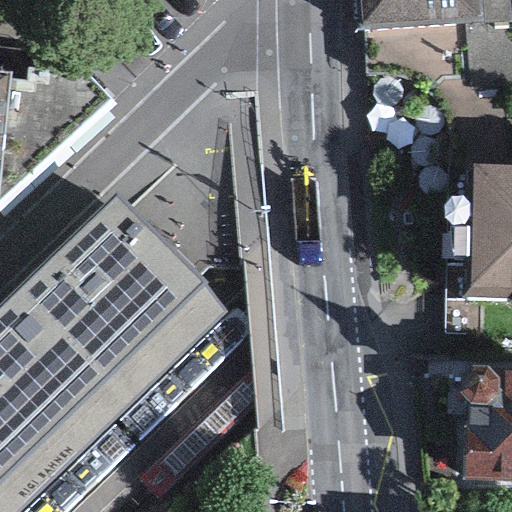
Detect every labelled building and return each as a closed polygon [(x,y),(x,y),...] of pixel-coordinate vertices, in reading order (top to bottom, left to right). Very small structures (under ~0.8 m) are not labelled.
[(361,0),(363,52),(505,48),(502,0),(361,0)] [(465,167),(511,168),(511,117),(503,118),(494,88),(508,89),(505,48),(363,52),(363,75),(418,83),(465,167)] [(0,210),(15,212),(24,87),(0,85),(0,210)] [(511,168),(465,167),(462,296),(511,297),(511,168)] [(0,482),(86,401),(203,293),(161,252),(117,210),(0,317),(0,482)] [(0,511),(19,511),(225,315),(203,293),(0,482),(0,511)] [(511,389),(470,389),(469,503),(511,503),(511,389)]
